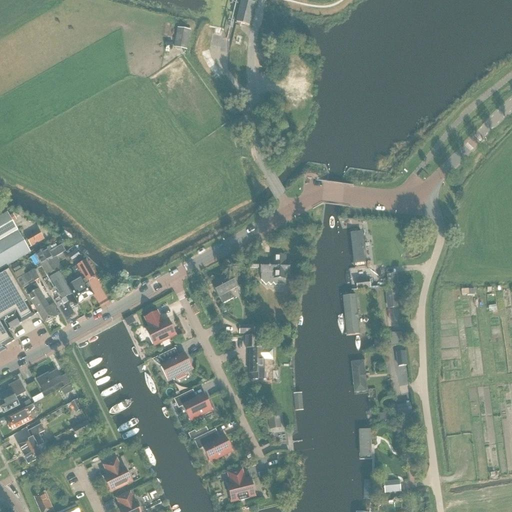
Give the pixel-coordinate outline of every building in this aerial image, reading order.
[(239,9),(238,13),(238,14),(237,18),(236,22),(236,23),(239,24),(241,24),(248,26),(254,4),(241,1),(240,5),(239,9)] [(186,50),(190,31),(178,28),(174,48),(186,50)] [(0,269),(29,252),(6,214),(0,217),(0,269)] [(39,232),(26,239),(31,247),(43,239),(39,232)] [(34,255),(47,279),(62,269),(59,264),(65,261),(61,254),(66,251),(62,245),(51,252),(49,247),(34,255)] [(348,253),(337,254),(341,290),(352,289),(348,253)] [(284,263),(284,257),(274,257),(274,261),(261,261),(260,273),(260,280),(265,285),(268,283),(270,286),(273,284),(282,284),(283,279),(284,279),(284,273),(288,273),(288,264),(284,263)] [(85,262),(77,267),(86,283),(94,277),(86,263),(85,262)] [(19,269),(16,263),(10,266),(14,272),(19,269)] [(93,296),(86,283),(77,267),(72,270),(78,281),(67,287),(78,305),(93,296)] [(22,290),(39,279),(33,270),(25,275),(21,269),(13,274),(17,280),(22,290)] [(8,271),(0,275),(0,349),(14,341),(2,322),(14,315),(19,324),(34,315),(8,271)] [(71,295),(64,282),(59,273),(48,279),(53,289),(52,290),(54,293),(55,292),(61,301),(71,295)] [(387,288),(398,287),(397,274),(386,275),(387,288)] [(237,288),(230,275),(225,277),(224,276),(220,278),(220,280),(211,284),(218,298),(218,297),(222,304),(233,299),(229,292),(237,288)] [(25,292),(37,313),(48,307),(36,286),(41,283),(39,279),(22,290),(24,293),(25,292)] [(355,290),(367,288),(366,281),(353,283),(355,290)] [(388,309),(397,307),(396,292),(386,293),(388,309)] [(71,295),(61,301),(61,302),(56,304),(62,314),(66,311),(77,305),(71,295)] [(339,304),(349,344),(362,340),(352,301),(339,304)] [(53,305),(48,308),(48,307),(37,313),(44,324),(55,318),(60,315),(53,305)] [(161,323),(156,312),(157,312),(157,311),(143,318),(143,319),(144,318),(149,329),(145,331),(145,332),(146,331),(152,345),(152,346),(175,335),(175,334),(174,334),(168,321),(168,320),(161,323)] [(127,327),(135,322),(132,316),(123,321),(127,327)] [(10,329),(18,325),(14,317),(5,321),(10,329)] [(390,346),(399,345),(398,341),(402,340),(401,332),(397,332),(397,333),(389,334),(390,346)] [(257,348),(257,337),(246,337),(246,348),(250,348),(249,374),(251,374),(251,380),(265,380),(265,373),(263,373),(263,361),(273,361),(273,349),(264,349),(264,348),(257,348)] [(174,359),(171,351),(174,350),(174,349),(152,360),(152,361),(160,366),(159,366),(160,367),(167,380),(166,380),(166,381),(192,369),(191,368),(184,354),(185,354),(174,359)] [(395,353),(397,367),(406,366),(404,352),(395,353)] [(369,397),(366,366),(353,367),(356,398),(369,397)] [(36,380),(43,393),(62,383),(64,387),(69,384),(65,376),(59,378),(56,372),(44,378),(44,376),(36,380)] [(3,413),(3,414),(18,406),(15,400),(26,394),(19,382),(8,387),(10,391),(0,396),(2,400),(0,400),(0,403),(1,405),(0,405),(0,412),(0,413),(2,413),(3,413)] [(72,390),(70,385),(61,390),(64,395),(72,390)] [(192,400),(188,393),(192,391),(174,399),(178,408),(182,406),(189,420),(188,420),(211,409),(204,395),(205,395),(204,394),(192,400)] [(34,404),(44,398),(41,393),(31,399),(34,404)] [(301,393),(295,394),(294,394),(293,394),(295,411),(302,411),(301,393)] [(75,412),(80,409),(78,406),(80,405),(77,399),(70,403),(75,412)] [(11,431),(25,424),(31,421),(28,415),(34,409),(32,406),(27,408),(7,419),(9,422),(7,423),(8,425),(7,426),(9,429),(10,429),(11,431)] [(278,417),(268,419),(270,429),(280,428),(278,417)] [(77,439),(91,431),(86,421),(71,429),(77,439)] [(23,455),(43,444),(38,435),(44,432),(40,425),(27,432),(31,439),(17,446),(23,455)] [(206,428),(195,433),(197,437),(207,432),(206,428)] [(215,440),(211,432),(215,430),(193,440),(198,450),(202,448),(209,461),(208,461),(208,462),(232,451),(232,450),(231,450),(224,437),(225,436),(215,440)] [(373,461),(372,434),(360,434),(361,462),(373,461)] [(43,444),(23,455),(28,465),(49,454),(46,449),(43,444)] [(120,470),(115,460),(104,466),(108,476),(103,478),(109,492),(118,488),(118,489),(123,487),(122,486),(131,481),(124,468),(120,470)] [(243,481),(241,470),(228,473),(231,484),(226,485),(226,486),(227,486),(230,501),(238,499),(238,501),(247,499),(247,497),(255,495),(255,494),(254,495),(251,480),(251,479),(243,481)] [(384,492),(400,491),(399,481),(383,483),(384,492)] [(60,511),(52,511),(44,493),(33,498),(39,511),(77,511),(75,506),(60,511)] [(134,504),(130,494),(118,499),(123,509),(119,510),(119,511),(140,511),(136,503),(134,504)]
